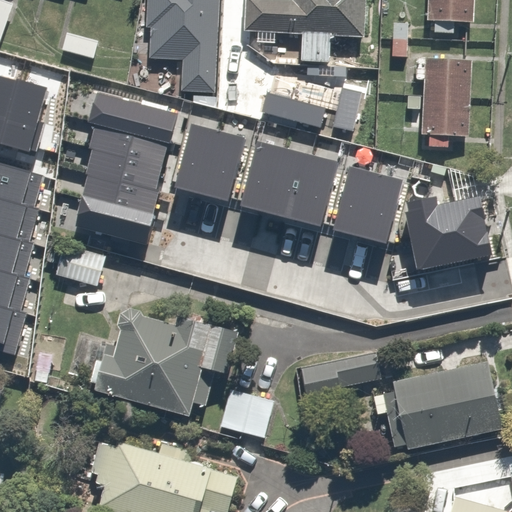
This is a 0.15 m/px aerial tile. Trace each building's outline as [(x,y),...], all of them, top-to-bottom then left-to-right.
[(0,0),(0,44),(3,45),(15,0),(0,0)] [(215,89),(218,0),(146,0),(145,24),(150,24),(149,55),(182,56),(181,88),(215,89)] [(241,0),(239,32),(296,35),(295,61),(323,62),(325,35),(358,36),(359,0),(241,0)] [(423,0),(423,24),(430,24),(430,32),(453,33),(453,25),(467,26),(468,0),(423,0)] [(405,58),(406,22),(389,22),(388,58),(405,58)] [(102,38),(66,29),(60,51),(96,60),(102,38)] [(422,82),(419,134),(425,134),(425,146),(449,147),(450,135),(464,136),(468,57),(414,54),(413,81),(422,82)] [(340,97),(283,76),(269,115),(326,135),(340,97)] [(76,221),(146,240),(160,188),(156,187),(169,141),(170,141),(178,112),(96,90),(88,120),(95,122),(89,146),(93,147),(86,172),(88,172),(82,193),(84,194),(76,221)] [(0,94),(0,172),(14,170),(0,94)] [(245,134),(192,121),(174,185),(229,199),(245,134)] [(258,138),(241,202),(321,223),(337,160),(258,138)] [(349,165),(332,227),(385,242),(402,179),(349,165)] [(44,237),(58,195),(21,183),(7,225),(44,237)] [(407,208),(404,209),(416,267),(491,251),(479,193),(437,202),(435,193),(405,199),(407,208)] [(110,255),(66,241),(55,276),(99,290),(110,255)] [(0,349),(0,350),(13,305),(0,301),(0,349)] [(224,376),(237,327),(182,312),(179,325),(123,310),(111,352),(98,349),(87,389),(188,416),(200,370),(224,376)] [(296,369),(304,407),(341,399),(338,386),(380,378),(375,353),(296,369)] [(468,358),(388,378),(392,393),(371,398),(377,421),(394,417),(402,450),(485,430),(468,358)] [(276,398),(227,385),(216,426),(264,439),(276,398)] [(224,511),(237,468),(101,429),(85,484),(101,489),(94,511),(95,511),(198,511),(199,511),(201,511),(224,511)] [(507,511),(450,494),(444,511),(507,511)]
